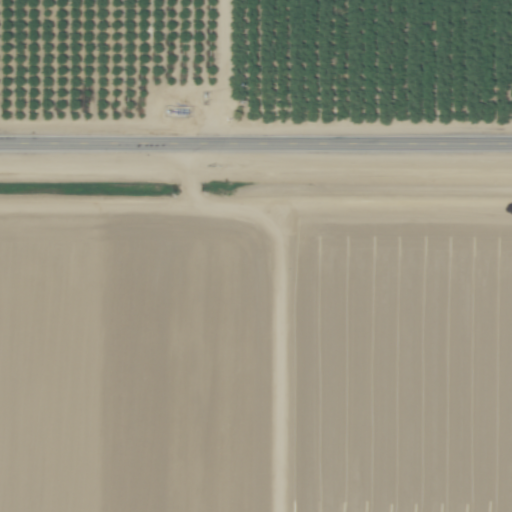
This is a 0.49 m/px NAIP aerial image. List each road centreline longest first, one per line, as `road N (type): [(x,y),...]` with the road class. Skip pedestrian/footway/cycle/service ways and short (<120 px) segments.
road 1 (residential): [(262,511),(257,0)]
road 2 (tertiary): [(0,150),(511,150)]
